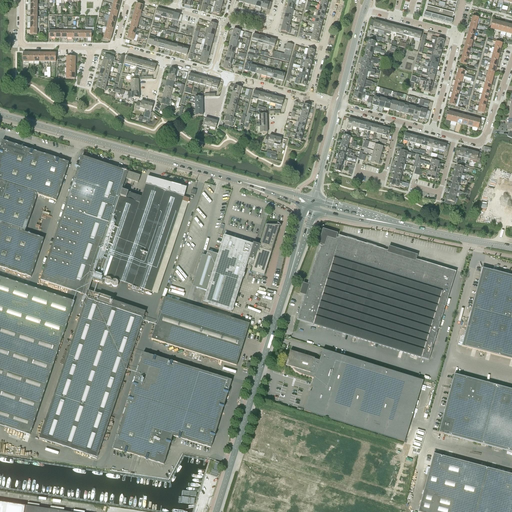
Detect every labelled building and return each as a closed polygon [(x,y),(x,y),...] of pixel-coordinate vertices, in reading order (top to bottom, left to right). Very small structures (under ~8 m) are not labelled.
[(424,16),(431,18),(433,8),(427,6),(424,16)] [(221,9),(214,7),(213,13),(212,13),(211,15),(216,16),(216,14),(219,15),(221,9)] [(437,20),(440,9),(433,8),(431,18),(437,20)] [(162,10),(157,9),(154,18),(160,20),(161,17),(162,10)] [(437,20),(444,22),(447,11),(440,9),(437,20)] [(315,16),(323,19),(325,13),(318,11),(315,10),(314,13),(316,13),(315,16)] [(454,13),(447,11),(444,22),(451,24),(454,13)] [(182,16),(180,15),(174,13),(172,18),(172,20),(171,23),(174,24),(174,22),(178,23),(178,22),(180,22),(181,20),(182,16)] [(132,21),(141,24),(142,22),(143,18),(140,17),(133,16),(132,21)] [(323,19),(315,16),(313,16),(312,19),(315,19),(314,22),(322,24),(323,19)] [(322,24),(314,22),(312,22),(311,25),(315,25),(314,29),(320,30),(322,24)] [(381,22),(379,29),(378,31),(384,32),(385,30),(385,29),(386,24),(381,22)] [(390,32),(391,32),(392,26),(386,24),(385,29),(385,30),(384,32),(383,36),(385,36),(386,34),(389,35),(390,32)] [(404,29),(398,27),(396,34),(396,35),(402,37),(402,35),(404,29)] [(207,34),(214,36),(215,31),(209,29),(206,28),(204,34),(207,34)] [(405,36),(408,37),(410,30),(404,29),(402,35),(402,37),(401,39),(403,40),(405,36)] [(319,36),(312,35),(308,34),(308,36),(311,37),(311,41),(317,42),(319,36)] [(240,43),(242,44),(242,42),(242,41),(238,40),(239,37),(232,35),(231,41),(237,42),(240,43)] [(153,46),(155,40),(155,37),(150,36),(149,38),(147,45),(153,46)] [(259,36),(257,43),(256,46),(262,47),(263,44),(265,37),(259,36)] [(435,41),(434,44),(443,47),(444,41),(431,37),(431,40),(435,41)] [(367,47),(374,48),(377,49),(378,47),(374,46),(375,43),(369,41),(367,47)] [(432,46),(432,50),(431,50),(441,53),(443,47),(434,44),(430,43),(429,46),(432,46)] [(307,56),(313,57),(315,51),(308,49),(307,55),(307,56)] [(431,50),(432,50),(428,49),(427,51),(432,52),(431,56),(439,58),(441,53),(431,50)] [(371,60),(374,61),(375,58),(371,57),(372,54),(366,52),(364,58),(371,60)] [(284,54),(281,54),(280,60),(288,63),(290,56),(284,54)] [(306,58),(305,61),(312,63),(313,57),(307,56),(307,55),(303,54),(303,55),(302,57),(306,58)] [(103,60),(112,63),(116,64),(117,61),(113,60),(114,58),(105,55),(103,60)] [(438,64),(439,58),(431,56),(427,55),(426,57),(429,58),(430,59),(429,62),(432,62),(438,64)] [(197,59),(200,60),(199,63),(206,65),(208,59),(201,57),(198,56),(197,59)] [(142,72),(142,69),(144,62),(138,60),(138,62),(136,67),(136,70),(138,71),(142,72)] [(305,61),(302,60),(301,63),(300,66),(310,69),(312,63),(305,61)] [(431,65),(430,69),(436,70),(438,64),(432,62),(429,62),(425,61),(425,63),(428,64),(427,64),(431,65)] [(368,72),(371,73),(372,70),(368,69),(369,66),(362,64),(361,70),(368,72)] [(299,72),(302,73),(308,75),(310,69),(300,66),(299,69),(300,69),(299,72)] [(427,70),(426,74),(435,76),(436,70),(430,69),(423,67),(423,69),(427,70)] [(456,75),(463,77),(466,78),(467,75),(464,74),(464,71),(458,69),(456,75)] [(428,77),(427,80),(433,82),(435,76),(426,74),(422,73),(421,75),(425,76),(424,76),(428,77)] [(359,76),(358,82),(368,84),(369,81),(365,81),(366,78),(359,76)] [(307,81),(300,79),(298,78),(298,79),(296,78),(294,84),(296,84),(296,85),(305,87),(307,81)] [(423,82),(422,85),(432,88),(433,82),(427,80),(420,79),(420,81),(423,82)] [(213,80),(212,86),(211,87),(217,89),(219,82),(213,80)] [(432,88),(422,85),(421,88),(424,89),(423,92),(430,94),(432,88)] [(139,99),(139,92),(131,92),(128,93),(128,94),(127,95),(127,96),(127,97),(128,97),(128,102),(133,102),(133,99),(139,99)] [(365,96),(361,95),(355,93),(353,99),(360,101),(362,101),(362,98),(364,99),(365,96)] [(378,107),(380,100),(380,98),(374,97),(372,105),(378,107)] [(284,99),(278,98),(277,98),(276,105),(282,107),(284,99)] [(384,108),(386,100),(380,98),(380,100),(378,107),(384,108)] [(172,101),(169,101),(162,99),(161,105),(162,105),(161,108),(168,110),(169,107),(170,107),(172,101)] [(450,99),(449,105),(457,107),(459,101),(457,100),(450,99)] [(390,110),(392,103),(392,101),(386,100),(384,108),(390,110)] [(146,110),(148,103),(141,101),(141,103),(137,102),(136,109),(140,110),(140,109),(146,110)] [(390,110),(395,112),(398,103),(392,101),(392,103),(390,110)] [(148,103),(146,110),(144,117),(148,119),(150,119),(154,105),(148,103)] [(401,113),(404,105),(398,103),(395,112),(401,113)] [(228,110),(235,112),(237,113),(239,107),(236,106),(229,104),(228,110)] [(407,115),(408,111),(409,106),(404,105),(401,113),(407,115)] [(413,116),(415,108),(409,106),(408,111),(407,115),(413,116)] [(413,116),(419,118),(421,109),(415,108),(413,116)] [(427,111),(421,109),(419,118),(424,119),(427,111)] [(225,122),(225,125),(232,127),(233,123),(232,123),(233,118),(226,116),(225,122)] [(296,134),(302,136),(304,130),(297,128),(296,128),(294,128),(293,131),(296,131),(296,134)] [(292,136),(295,137),(294,140),(300,142),(302,136),(296,134),(292,134),(292,136)] [(270,136),(269,136),(269,138),(266,137),(264,143),(268,144),(267,146),(273,147),(276,137),(270,136)] [(276,137),(273,147),(277,148),(278,148),(278,147),(279,148),(280,146),(282,139),(276,137)] [(56,202),(69,163),(2,141),(0,147),(0,267),(31,277),(44,239),(25,233),(37,195),(56,202)] [(375,144),(373,151),(381,153),(381,152),(383,153),(384,150),(382,149),(383,147),(381,147),(382,145),(375,144)] [(339,153),(352,157),(353,157),(354,154),(350,153),(351,150),(347,149),(340,147),(339,153)] [(464,158),(466,150),(465,150),(465,148),(462,147),(462,149),(460,149),(459,152),(458,157),(462,158),(461,162),(457,161),(456,164),(462,165),(464,158)] [(476,163),(476,161),(479,162),(480,158),(477,157),(478,154),(476,153),(477,151),(474,150),(473,152),(472,152),(469,161),(476,163)] [(381,155),(381,153),(373,151),(372,155),(370,154),(370,157),(372,157),(380,159),(380,158),(382,159),(383,155),(381,155)] [(339,153),(337,159),(344,161),(347,162),(347,159),(351,160),(352,159),(352,157),(339,153)] [(119,196),(123,185),(125,181),(125,179),(128,172),(82,156),(40,281),(87,296),(89,292),(89,291),(92,281),(102,285),(103,283),(116,288),(119,281),(152,292),(184,197),(186,188),(148,177),(146,184),(145,184),(141,197),(122,191),(120,197),(119,196)] [(431,160),(430,164),(429,164),(429,163),(425,162),(424,165),(430,166),(429,166),(437,168),(438,168),(440,168),(441,165),(439,164),(439,162),(431,160)] [(428,172),(436,174),(436,173),(438,174),(439,171),(437,170),(437,168),(429,166),(428,170),(425,169),(425,172),(428,172)] [(125,179),(125,181),(127,182),(128,180),(132,181),(134,174),(128,172),(125,179)] [(140,176),(134,174),(132,181),(138,183),(140,176)] [(409,185),(405,184),(399,182),(392,180),(392,181),(390,180),(389,184),(391,184),(391,186),(398,188),(399,184),(402,185),(401,186),(405,187),(404,191),(407,192),(409,185)] [(446,195),(446,199),(444,204),(453,206),(455,197),(448,195),(448,196),(446,195)] [(206,293),(203,303),(232,312),(243,278),(247,264),(248,265),(249,265),(249,266),(250,266),(251,266),(253,266),(251,272),(254,273),(256,274),(258,275),(261,275),(264,276),(271,253),(280,226),(281,226),(266,225),(260,246),(253,243),(253,245),(224,236),(218,255),(207,292),(206,293)] [(387,251),(332,234),(324,232),(296,320),(428,361),(455,273),(416,260),(387,251)] [(387,251),(416,260),(417,256),(388,246),(387,251)] [(206,257),(196,289),(207,292),(218,255),(208,252),(206,257)] [(511,360),(511,276),(482,269),(461,347),(511,360)] [(0,425),(30,435),(43,396),(74,302),(0,277),(0,425)] [(54,396),(39,439),(97,458),(117,396),(142,322),(144,317),(111,306),(113,300),(89,291),(89,292),(87,296),(54,396)] [(236,366),(249,324),(164,297),(151,339),(236,366)] [(286,366),(293,368),(296,371),(299,373),(302,374),(314,378),(311,388),(313,388),(312,393),(310,392),(304,412),(405,442),(424,381),(323,350),(320,361),(314,360),(315,359),(290,352),(286,366)] [(211,448),(228,396),(232,381),(144,353),(113,449),(164,465),(173,436),(211,448)] [(511,389),(454,374),(438,433),(511,452),(511,389)] [(511,511),(511,474),(433,454),(417,511),(511,511)] [(62,511),(56,511),(57,509),(50,508),(50,510),(25,506),(25,507),(0,502),(0,511),(62,511)]
